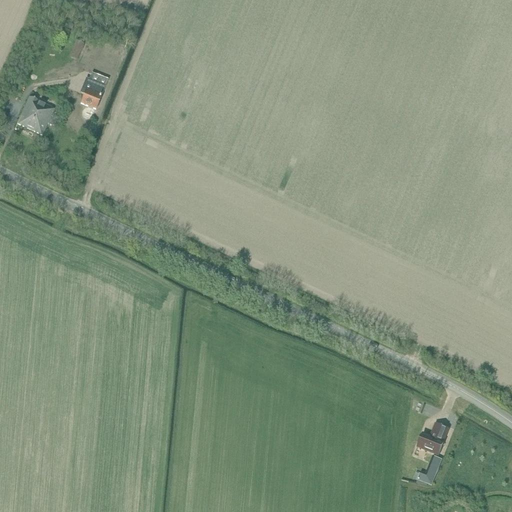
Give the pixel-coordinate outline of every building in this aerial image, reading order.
[(83,50),(75,46),(69,58),(76,62),(83,50)] [(88,79),(80,94),(85,96),(81,104),(95,111),(106,87),(109,81),(92,74),(89,80),(88,79)] [(52,118),(55,111),(29,99),(17,125),(43,137),(48,125),(53,127),(56,120),(52,118)] [(416,449),(438,457),(444,440),(444,439),(447,430),(434,425),(430,435),(431,435),(430,439),(421,435),(416,449)] [(434,458),(431,464),(439,466),(442,460),(434,458)] [(420,473),(417,481),(432,487),(435,478),(420,473)]
